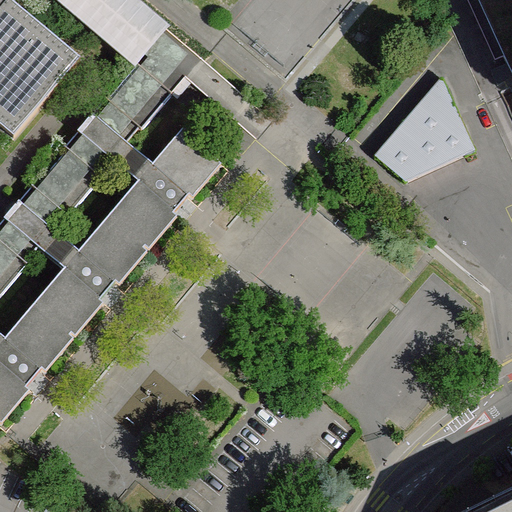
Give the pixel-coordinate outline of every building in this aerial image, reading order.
[(81,62),(11,2),(8,0),(0,0),(0,127),(15,140),(81,62)] [(13,0),(58,0),(129,59),(173,97),(196,70),(204,61),(130,0),(8,0),(11,2),(13,0)] [(511,0),(477,0),(511,74),(511,0)] [(142,133),(173,97),(129,59),(98,95),(107,102),(66,149),(58,142),(25,181),(33,189),(0,227),(0,300),(28,267),(26,265),(39,250),(54,232),(67,217),(69,219),(102,180),(100,178),(113,164),(127,145),(140,131),(142,133)] [(478,155),(444,85),(378,158),(409,187),(478,155)] [(0,422),(220,163),(184,133),(154,168),(139,186),(81,255),(65,273),(7,342),(0,349),(0,422)] [(127,145),(113,164),(139,186),(154,168),(127,145)] [(81,255),(54,232),(39,250),(65,273),(81,255)] [(511,511),(511,499),(485,511),(511,511)]
